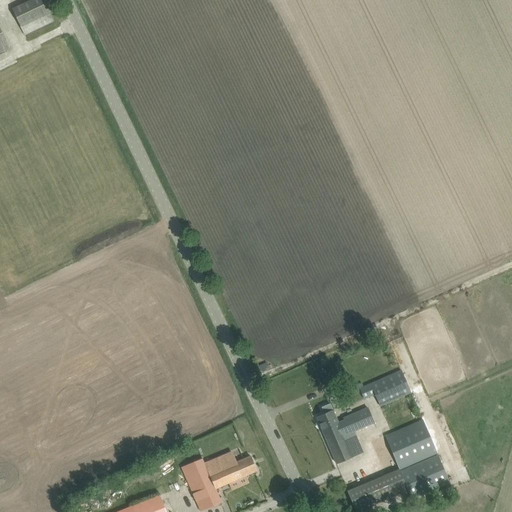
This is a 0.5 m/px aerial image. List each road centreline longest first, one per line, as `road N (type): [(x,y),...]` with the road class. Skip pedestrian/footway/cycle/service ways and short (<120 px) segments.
road 1 (tertiary): [(314,511),(69,0)]
road 2 (track): [(511,263),(252,381)]
